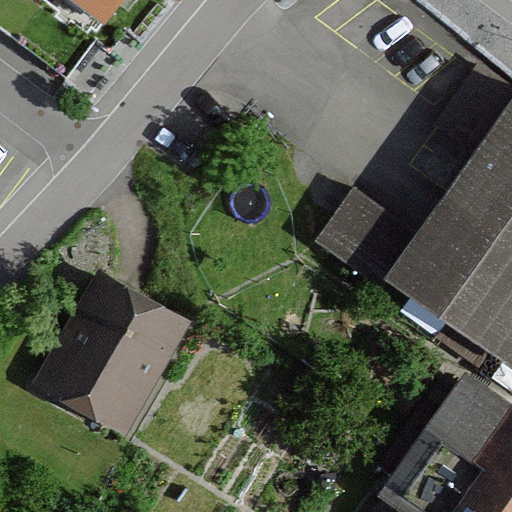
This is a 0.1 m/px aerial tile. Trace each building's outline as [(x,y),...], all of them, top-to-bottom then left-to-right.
[(116,0),(85,0),(105,15),(116,0)] [(511,360),(511,98),(389,275),(511,360)] [(409,226),(355,189),(323,235),(378,272),(409,226)] [(127,429),(192,316),(104,265),(39,379),(127,429)] [(511,511),(511,408),(465,375),(377,497),(398,511),(511,511)]
